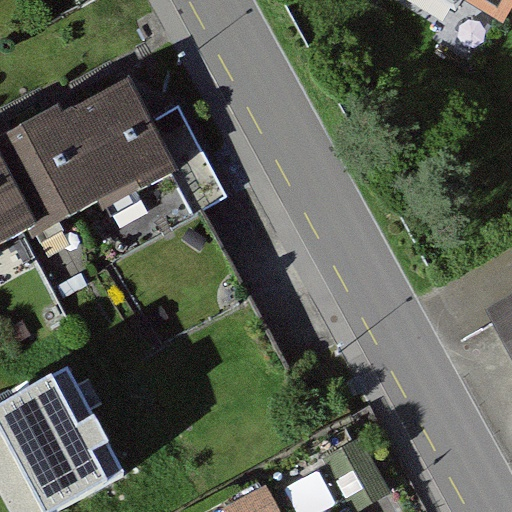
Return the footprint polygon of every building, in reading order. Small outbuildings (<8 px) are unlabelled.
[(511,0),(428,0),(506,44),(511,36),(511,0)] [(181,185),(128,92),(63,129),(57,122),(0,151),(0,166),(36,237),(44,252),(181,185)] [(0,255),(36,237),(0,168),(0,255)] [(511,313),(487,328),(511,373),(511,313)] [(275,511),(266,496),(235,511),(275,511)]
